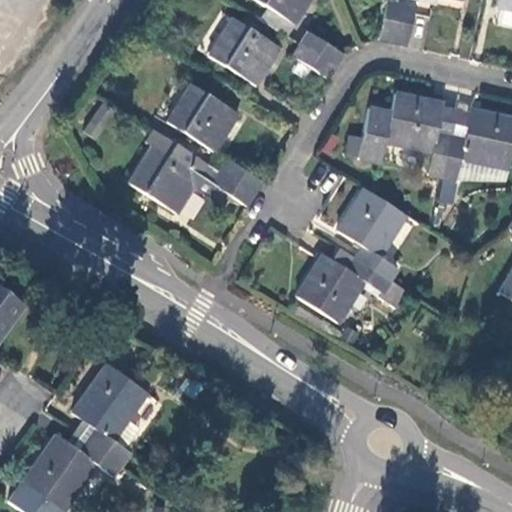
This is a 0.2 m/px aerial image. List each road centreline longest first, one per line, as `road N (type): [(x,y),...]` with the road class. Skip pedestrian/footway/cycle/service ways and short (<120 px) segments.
road 1 (residential): [(263,217),(353,71),(370,60),(511,92)]
road 2 (residential): [(160,289),(144,261),(53,200),(25,158),(28,105)]
road 3 (secondary): [(0,201),(160,289)]
road 4 (secondary): [(160,289),(313,386)]
road 5 (residential): [(28,105),(106,0)]
